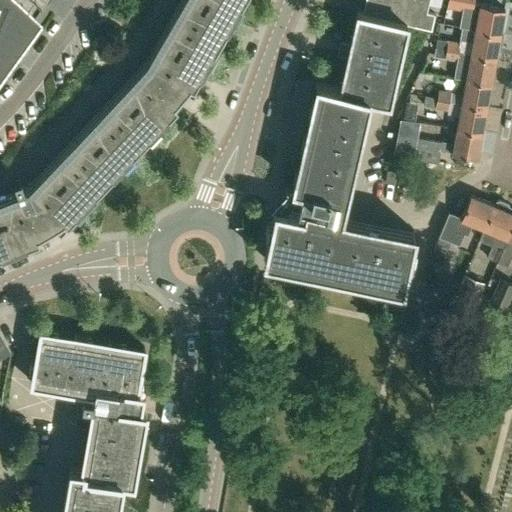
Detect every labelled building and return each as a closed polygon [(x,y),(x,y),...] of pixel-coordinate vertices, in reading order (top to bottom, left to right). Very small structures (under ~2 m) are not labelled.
[(184,0),(150,60),(31,187),(27,183),(22,185),(19,175),(11,178),(17,193),(0,200),(0,251),(58,229),(190,90),(242,0),(184,0)] [(342,52),(346,53),(339,85),(316,80),(292,185),(295,186),(291,204),(298,206),(297,213),(275,208),(264,258),(402,286),(415,228),(412,228),(411,234),(331,217),(336,193),(339,194),(362,92),(389,98),(405,23),(429,29),(433,12),(426,10),(427,0),(364,0),(363,9),(356,7),(349,41),(344,40),(342,52)] [(458,24),(474,28),(499,32),(504,7),(472,1),(472,0),(448,0),(447,6),(461,8),(458,24)] [(495,56),(499,32),(474,28),(472,41),(459,38),(458,41),(437,37),(435,45),(495,56)] [(490,81),(495,56),(435,45),(434,53),(457,58),(454,74),(465,77),(490,81)] [(465,77),(461,102),(486,106),(490,81),(465,77)] [(437,97),(449,100),(451,91),(439,88),(437,97)] [(449,100),(437,97),(435,107),(447,110),(449,100)] [(461,102),(456,126),(481,131),(486,106),(461,102)] [(477,156),(481,131),(456,126),(452,151),(477,156)] [(441,149),(442,141),(419,137),(415,158),(439,162),(441,149)] [(484,226),(494,202),(470,192),(460,215),(449,210),(438,233),(458,241),(463,230),(467,232),(472,220),(484,226)] [(484,226),(485,226),(479,238),(492,244),(487,255),(497,260),(502,248),(507,236),(511,225),(511,210),(507,208),(509,204),(508,202),(499,198),(496,199),(495,202),(494,202),(484,226)] [(511,225),(507,236),(502,248),(497,260),(507,264),(511,253),(511,225)] [(464,275),(455,297),(473,305),(483,283),(464,275)] [(511,283),(500,278),(490,301),(504,307),(511,289),(511,283)] [(452,300),(456,289),(445,284),(440,296),(452,300)] [(145,411),(138,410),(140,400),(141,401),(141,399),(138,399),(134,399),(135,392),(136,393),(143,346),(42,329),(33,380),(35,381),(36,375),(96,385),(94,395),(83,393),(82,401),(99,404),(87,471),(75,469),(68,511),(115,511),(121,479),(133,481),(145,411)] [(0,356),(12,349),(1,331),(0,331),(0,356)]
